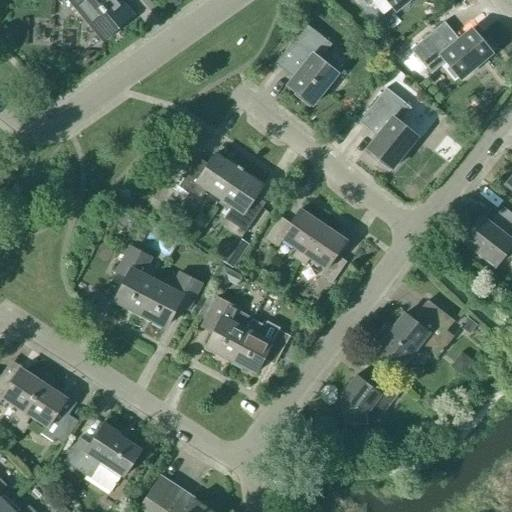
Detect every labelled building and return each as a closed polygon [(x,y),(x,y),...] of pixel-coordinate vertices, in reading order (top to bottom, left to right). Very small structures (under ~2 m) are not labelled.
[(65,0),(100,41),(133,13),(121,0),(65,0)] [(360,0),(366,7),(374,0),(385,0),(394,10),(404,2),(405,4),(410,0),(360,0)] [(459,40),(444,22),(410,50),(431,75),(446,63),(459,78),(469,70),(470,72),(491,55),(471,30),(459,40)] [(312,106),(329,85),(327,84),(335,73),(319,61),(331,45),(306,26),(279,60),(297,74),(287,86),(312,106)] [(396,50),(389,58),(403,72),(411,64),(396,50)] [(392,170),(408,148),(407,147),(415,137),(399,124),(411,109),(386,89),(359,123),(377,137),(367,150),(392,170)] [(219,200),(239,170),(216,154),(208,165),(198,158),(178,188),(199,202),(206,191),(219,200)] [(239,170),(219,200),(231,208),(224,219),(245,233),(265,204),(255,197),(262,186),(239,170)] [(14,203),(23,192),(15,186),(6,197),(14,203)] [(511,215),(502,208),(489,224),(480,217),(461,242),(495,268),(511,245),(511,215)] [(298,262),(322,226),(299,211),(290,225),(280,218),(265,239),(277,247),(282,240),(297,250),(292,257),(298,262)] [(322,226),(298,262),(305,266),(310,259),(324,269),(319,276),(331,284),(346,263),(336,256),(345,242),(322,226)] [(237,238),(222,261),(232,268),(248,245),(237,238)] [(140,315),(156,283),(142,276),(151,259),(129,247),(116,273),(127,279),(115,302),(140,315)] [(240,276),(223,267),(214,285),(223,290),(228,281),(235,285),(240,276)] [(156,283),(140,315),(165,328),(177,305),(188,311),(201,285),(179,274),(170,291),(156,283)] [(206,348),(230,361),(252,320),(242,314),(242,312),(217,299),(206,321),(217,327),(206,348)] [(453,322),(427,302),(412,321),(404,314),(379,346),(381,348),(378,352),(390,361),(393,357),(403,365),(420,344),(437,358),(453,337),(446,332),(453,322)] [(476,326),(466,318),(459,327),(469,335),(476,326)] [(252,319),(252,320),(230,361),(255,375),(263,360),(274,365),(289,337),(278,331),(279,329),(266,322),(264,326),(252,319)] [(460,376),(472,361),(462,353),(450,367),(460,376)] [(19,421),(43,385),(19,369),(10,384),(0,377),(0,403),(3,399),(18,409),(13,417),(18,420),(19,421)] [(372,388),(356,376),(340,396),(343,427),(366,425),(365,416),(373,406),(382,413),(398,393),(379,379),(372,388)] [(19,421),(18,420),(14,427),(24,434),(29,426),(26,424),(30,417),(45,427),(40,435),(53,443),(55,439),(63,444),(78,422),(68,416),(73,408),(65,403),(67,400),(43,385),(19,421)] [(124,444),(116,438),(119,434),(104,424),(90,446),(79,439),(64,462),(111,492),(121,476),(123,478),(141,451),(126,441),(124,444)] [(146,511),(211,511),(159,477),(139,507),(146,511)] [(0,511),(3,511),(8,507),(0,498),(0,493),(7,487),(0,480),(0,511)]
